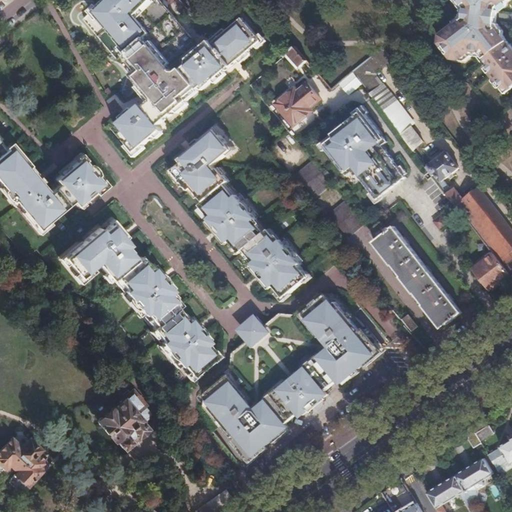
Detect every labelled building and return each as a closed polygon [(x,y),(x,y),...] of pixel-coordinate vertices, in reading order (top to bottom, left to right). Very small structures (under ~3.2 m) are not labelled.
[(105,0),(104,1),(85,20),(147,93),(153,100),(144,108),(142,105),(127,117),(115,127),(137,153),(163,131),(159,127),(189,101),(187,99),(199,89),(200,89),(212,80),(214,82),(232,67),(262,41),(243,18),(227,31),(225,29),(202,49),(160,0),(105,0)] [(511,0),(458,0),(467,10),(466,15),(466,21),(457,28),(456,26),(443,36),(443,44),(456,62),(464,62),(474,54),(481,54),(490,66),(485,69),(502,91),(511,91),(511,45),(505,36),(504,36),(497,27),(498,19),(498,11),(500,11),(507,5),(509,6),(511,3),(511,0)] [(297,46),(290,52),(302,66),(309,60),(297,46)] [(355,70),(342,81),(351,94),(364,83),(355,70)] [(297,89),(279,105),(297,127),(314,111),(312,108),(322,99),(310,82),(299,92),(297,89)] [(508,272),(511,277),(511,229),(480,188),(465,200),(455,187),(452,190),(444,180),(460,169),(447,152),(434,163),(425,152),(429,149),(425,142),(426,141),(383,85),(372,93),(435,175),(449,194),(451,197),(457,205),(493,252),(495,255),(508,272)] [(337,138),(327,147),(348,174),(355,168),(361,174),(360,175),(379,201),(407,177),(387,150),(386,151),(380,144),(387,138),(365,110),(335,135),(337,138)] [(286,299),(311,278),(301,266),(303,264),(283,240),(281,242),(271,230),(267,233),(257,221),(259,220),(239,195),(237,197),(227,185),(231,182),(220,169),(218,171),(215,167),(218,164),(234,151),(217,130),(181,160),(184,164),(175,171),(192,191),(194,189),(206,203),(202,206),(212,218),(210,219),(220,231),(230,243),(232,242),(242,254),(246,251),(256,263),(254,264),(264,276),(274,288),(276,286),(286,299)] [(81,157),(55,180),(59,185),(49,193),(11,146),(5,151),(0,145),(0,142),(1,142),(0,141),(0,180),(40,229),(58,214),(56,212),(71,199),(77,207),(85,200),(104,184),(81,157)] [(297,175),(316,199),(333,185),(314,161),(297,175)] [(466,174),(454,183),(466,198),(477,188),(466,174)] [(330,216),(350,239),(366,225),(347,202),(330,216)] [(447,223),(441,215),(433,222),(439,230),(447,223)] [(183,365),(193,377),(218,356),(208,345),(210,343),(189,318),(187,320),(177,308),(181,305),(171,293),(173,291),(153,268),(151,269),(141,257),(137,260),(127,248),(130,246),(112,224),(103,232),(100,228),(64,258),(81,279),(99,264),(111,279),(114,276),(126,290),(124,291),(145,316),(147,314),(156,326),(153,329),(163,341),(161,343),(181,367),(183,365)] [(375,244),(442,330),(463,313),(396,227),(375,244)] [(489,288),(508,272),(495,255),(493,252),(474,268),(489,288)] [(250,462),(254,459),(212,408),(219,403),(213,397),(231,381),(258,412),(269,403),(267,400),(283,387),(285,390),(307,371),(305,368),(321,355),(323,358),(335,348),(308,317),(328,300),(333,306),(338,302),(380,353),(385,349),(340,296),(322,294),(297,314),(297,313),(295,315),(281,314),(266,327),(258,317),(253,321),(247,326),(243,330),(241,332),(248,341),(234,354),(232,367),(230,369),(231,370),(207,390),(205,408),(250,462)] [(212,408),(254,459),(259,454),(291,428),(288,425),(302,413),(305,416),(318,405),(330,395),(327,392),(342,380),(344,383),(376,356),(380,353),(338,302),(333,306),(328,300),(308,317),(335,348),(323,358),(321,355),(305,368),(307,371),(285,390),(283,387),(267,400),(269,403),(258,412),(231,381),(213,397),(219,403),(212,408)] [(403,321),(412,332),(418,327),(409,316),(403,321)] [(100,418),(97,420),(114,441),(115,440),(116,442),(123,450),(137,438),(136,438),(146,430),(140,423),(146,418),(144,416),(147,414),(141,407),(142,405),(130,391),(121,399),(122,401),(112,409),(111,408),(108,411),(100,418)] [(98,415),(100,418),(108,411),(106,409),(104,408),(98,413),(98,415)] [(475,433),(479,440),(480,441),(494,432),(489,424),(475,433)] [(471,426),(465,431),(473,444),(479,440),(475,433),(471,426)] [(10,439),(0,449),(0,464),(4,468),(7,464),(16,472),(14,474),(26,485),(39,470),(37,469),(41,464),(41,460),(44,457),(37,451),(39,449),(28,439),(19,448),(10,439)] [(501,447),(489,455),(497,467),(508,460),(511,464),(511,463),(511,439),(500,446),(501,447)] [(485,458),(456,475),(473,502),(476,500),(475,498),(478,495),(478,492),(477,490),(484,484),(482,480),(494,473),(485,458)] [(508,460),(497,467),(502,476),(511,468),(511,465),(511,464),(508,460)] [(456,475),(428,493),(439,511),(446,511),(451,509),(446,502),(456,496),(460,503),(465,500),(470,509),(472,511),(475,511),(478,510),(475,506),(473,502),(456,475)]
